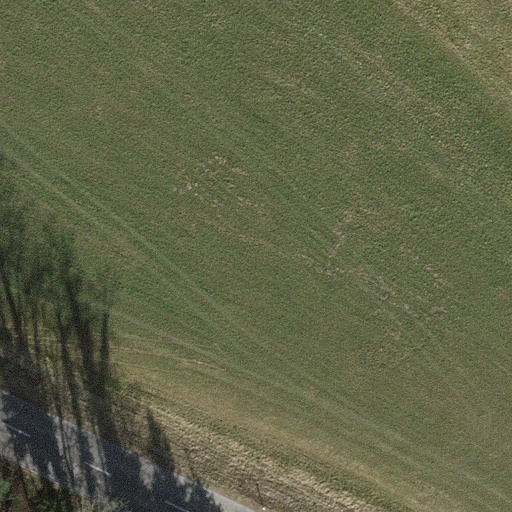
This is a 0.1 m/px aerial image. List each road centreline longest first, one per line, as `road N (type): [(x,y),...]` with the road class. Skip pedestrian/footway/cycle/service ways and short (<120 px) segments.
road 1 (tertiary): [(0,428),(172,511)]
road 2 (track): [(511,88),(408,0)]
